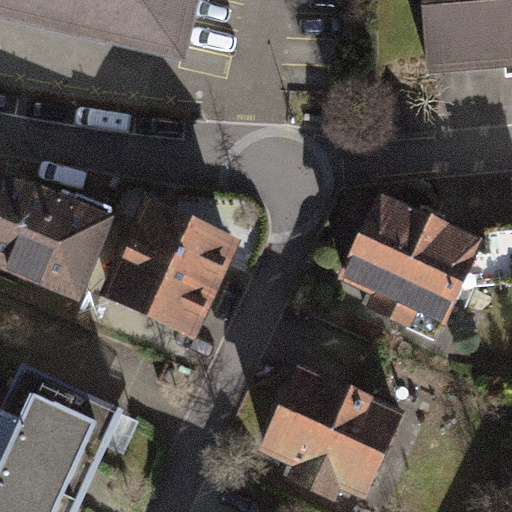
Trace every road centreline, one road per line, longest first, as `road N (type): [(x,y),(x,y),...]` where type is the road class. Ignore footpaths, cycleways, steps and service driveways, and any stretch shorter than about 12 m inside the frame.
road 1 (residential): [(166,511),(301,225),(300,166)]
road 2 (residential): [(300,166),(188,159),(0,129)]
road 3 (residential): [(300,166),(511,149)]
